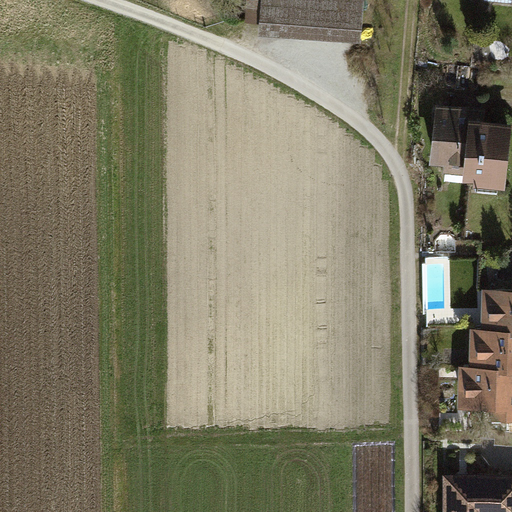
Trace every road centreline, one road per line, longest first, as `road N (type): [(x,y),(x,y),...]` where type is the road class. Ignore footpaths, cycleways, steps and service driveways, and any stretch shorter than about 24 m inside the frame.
road 1 (track): [(100,0),(232,46),(324,94),(394,158),(406,195),(412,511)]
road 2 (track): [(413,0),(401,153),(394,158)]
